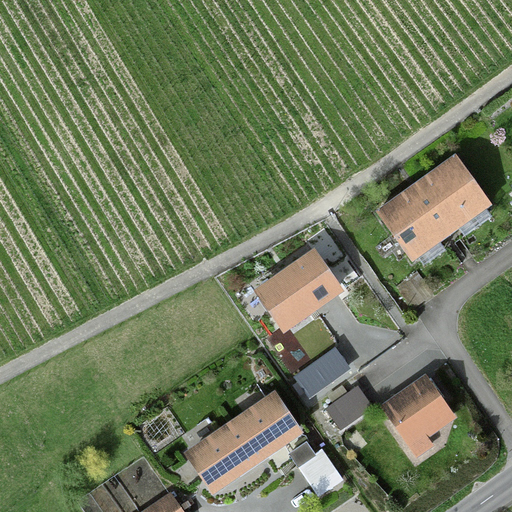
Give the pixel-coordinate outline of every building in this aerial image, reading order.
[(456,157),(419,184),(453,231),(490,204),(456,157)] [(410,190),(378,213),(412,260),(444,237),(410,190)] [(272,308),(285,327),(337,290),(313,256),(266,289),(277,305),(272,308)] [(387,408),(411,443),(449,416),(425,381),(387,408)] [(274,398),(232,427),(254,461),(297,431),(274,398)] [(214,488),(254,461),(232,427),(191,455),(214,488)] [(181,511),(171,496),(146,511),(181,511)]
